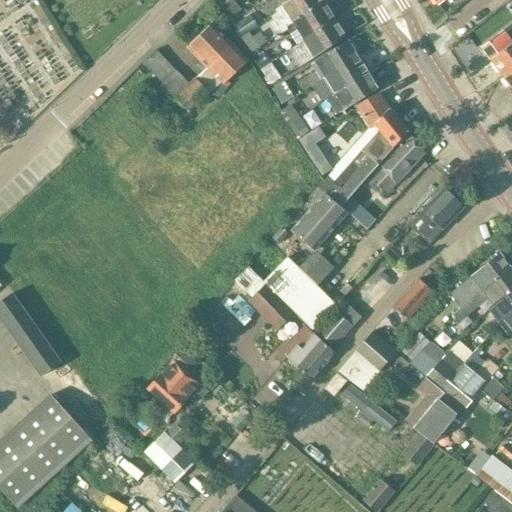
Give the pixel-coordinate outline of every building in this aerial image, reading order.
[(254,0),(255,0),(273,0),(260,8),(265,15),(274,9),(274,10),(289,0),(254,0)] [(270,17),(281,34),(287,30),(285,27),(324,3),(322,0),(289,0),(274,10),(276,13),(270,17)] [(230,19),(232,18),(240,11),(233,2),(224,9),(230,19)] [(295,30),(302,40),(335,20),(324,3),(285,27),(287,30),(289,34),(295,30)] [(234,26),(242,38),(258,27),(250,15),(234,26)] [(292,57),(299,67),(313,58),(346,37),(335,20),(302,40),(296,44),(297,46),(285,54),(289,60),(292,57)] [(206,68),(221,82),(226,88),(229,84),(226,81),(247,61),(210,23),(186,47),(191,52),(206,68)] [(511,25),(481,49),(491,61),(511,44),(511,25)] [(247,45),(252,53),(267,43),(266,42),(262,36),(256,39),(255,40),(247,45)] [(298,81),(303,90),(306,89),(358,57),(348,41),(315,62),(319,68),(298,81)] [(502,76),(511,68),(511,44),(491,61),(502,76)] [(178,96),(194,111),(221,82),(206,68),(189,84),(156,51),(143,63),(163,83),(159,87),(173,101),(178,96)] [(254,58),(261,70),(270,64),(268,65),(261,54),(254,58)] [(311,85),(315,91),(321,101),(367,72),(358,57),(306,89),(309,87),(311,85)] [(280,79),(271,64),(270,64),(261,70),(270,85),(280,79)] [(511,68),(502,76),(511,89),(511,68)] [(335,115),(344,109),(378,88),(367,72),(321,101),(321,102),(325,99),(335,115)] [(272,89),(281,104),(293,98),(283,82),(272,89)] [(340,206),(406,131),(390,107),(387,103),(380,91),(355,107),(369,128),(318,187),(324,192),(340,206)] [(280,111),(283,116),(288,124),(298,117),(291,105),(280,111)] [(288,124),(297,138),(310,130),(301,117),(299,118),(298,117),(288,124)] [(298,140),(312,163),(322,156),(314,144),(325,137),(319,127),(298,140)] [(408,135),(379,166),(365,181),(369,185),(372,181),(376,185),(386,174),(396,184),(424,153),(408,135)] [(314,204),(324,192),(318,188),(308,199),(314,204)] [(462,208),(450,197),(451,195),(447,191),(445,192),(442,189),(409,225),(417,232),(413,236),(416,238),(419,235),(429,244),(462,208)] [(349,197),(340,206),(340,207),(324,192),(314,204),(291,231),(314,251),(347,213),(356,220),(364,210),(356,203),(349,197)] [(248,267),(263,281),(287,257),(272,241),(248,267)] [(460,308),(452,315),(454,317),(480,289),(509,267),(498,254),(469,276),(470,277),(449,295),(460,308)] [(336,305),(287,258),(263,281),(294,313),(294,312),(313,329),(336,305)] [(247,302),(276,332),(294,313),(263,281),(263,282),(248,267),(227,288),(244,304),(247,302)] [(453,321),(456,325),(487,299),(491,304),(511,287),(511,271),(509,267),(480,289),(454,317),(455,318),(453,321)] [(378,304),(398,277),(388,269),(368,297),(378,304)] [(393,307),(407,319),(408,319),(432,292),(417,279),(393,307)] [(499,314),(497,317),(499,320),(511,309),(511,287),(491,304),(487,308),(491,314),(496,310),(499,314)] [(0,299),(0,320),(11,336),(29,320),(10,292),(0,299)] [(343,301),(339,306),(338,305),(316,331),(334,348),(361,317),(343,301)] [(511,330),(511,309),(499,320),(497,322),(503,329),(507,324),(511,330)] [(38,376),(58,362),(29,320),(11,336),(38,376)] [(333,354),(319,340),(304,324),(275,358),(281,363),(285,358),(310,380),(333,354)] [(355,352),(378,372),(395,352),(372,331),(355,352)] [(419,333),(402,351),(412,361),(421,350),(423,351),(430,343),(419,333)] [(173,412),(191,392),(192,390),(202,399),(208,391),(199,383),(184,370),(195,357),(180,344),(169,358),(172,361),(147,390),(173,412)] [(413,362),(411,365),(424,376),(440,358),(442,359),(445,355),(441,352),(433,360),(423,351),(421,350),(412,361),(413,362)] [(440,358),(424,376),(426,378),(437,387),(453,370),(442,359),(440,358)] [(443,393),(465,411),(480,391),(487,382),(486,382),(498,368),(487,359),(476,373),(464,363),(456,372),(453,370),(437,387),(443,393)] [(487,382),(480,391),(492,401),(500,392),(503,388),(492,377),(488,383),(487,382)] [(418,432),(432,443),(433,443),(456,414),(460,418),(465,411),(443,393),(437,387),(426,378),(416,389),(425,395),(404,421),(413,428),(418,432)] [(362,412),(392,432),(402,417),(350,384),(343,396),(364,409),(362,412)] [(505,411),(511,403),(511,401),(500,392),(492,401),(505,411)] [(53,471),(90,438),(49,393),(14,425),(53,471)] [(211,421),(229,434),(237,425),(251,435),(260,422),(228,398),(211,421)] [(0,437),(0,488),(16,506),(53,471),(14,425),(0,437)] [(198,460),(166,431),(146,453),(178,482),(198,460)] [(416,466),(433,444),(432,443),(418,432),(401,454),(416,466)] [(511,473),(490,458),(477,476),(476,476),(483,482),(486,484),(489,486),(492,488),(511,503),(511,473)] [(364,489),(358,497),(363,501),(376,511),(393,491),(380,480),(369,493),(364,489)] [(255,511),(235,495),(220,511),(255,511)] [(65,511),(89,511),(72,501),(65,511)]
